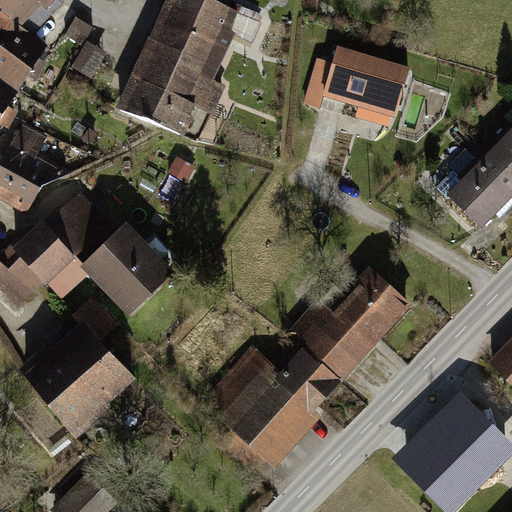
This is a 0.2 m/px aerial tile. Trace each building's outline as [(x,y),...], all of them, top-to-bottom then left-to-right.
[(55,0),(0,0),(0,138),(56,51),(29,33),(55,0)] [(255,16),(218,0),(172,0),(125,109),(201,142),(255,16)] [(94,75),(107,50),(89,40),(75,65),(94,75)] [(410,70),(339,49),(334,65),(320,61),(308,101),(318,104),(322,93),(397,115),(410,70)] [(363,108),(361,118),(386,123),(388,112),(363,108)] [(52,138),(26,124),(0,178),(0,198),(33,213),(67,172),(43,156),(52,138)] [(511,208),(511,139),(461,193),(495,226),(511,208)] [(0,293),(6,289),(25,313),(55,284),(68,299),(95,276),(86,260),(106,236),(76,204),(22,254),(15,249),(5,260),(0,254),(0,293)] [(188,278),(141,227),(98,268),(145,318),(188,278)] [(272,481),(423,306),(384,272),(347,315),(325,297),(274,356),(259,342),(210,399),(242,426),(227,442),(272,481)] [(93,319),(33,369),(90,436),(150,386),(93,319)] [(511,347),(493,367),(511,385),(511,347)] [(452,502),(508,445),(458,396),(402,452),(452,502)] [(97,469),(57,506),(61,511),(117,511),(128,503),(97,469)]
